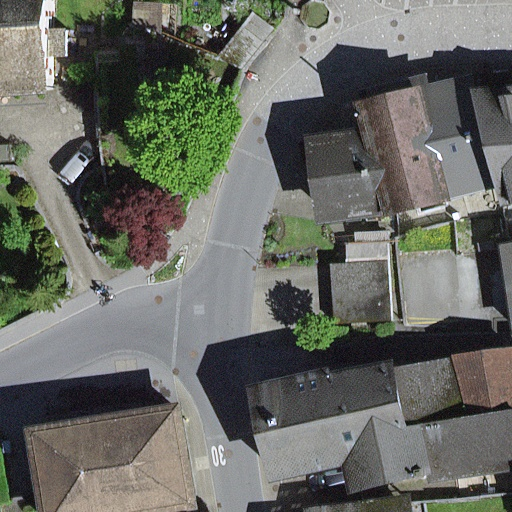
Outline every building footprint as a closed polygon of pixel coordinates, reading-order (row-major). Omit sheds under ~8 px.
[(54,0),(0,0),(0,93),(54,90),(54,57),(69,57),(69,31),(54,31),(54,0)] [(254,18),(222,61),(245,67),(273,32),(254,18)] [(498,97),(511,95),(511,78),(497,80),(498,97)] [(378,136),(397,210),(453,195),(427,94),(430,93),(423,80),(363,94),(375,136),(378,136)] [(502,182),(506,199),(511,198),(511,95),(498,97),(497,80),(476,81),(502,182)] [(427,94),(453,195),(502,182),(476,81),(430,93),(427,94)] [(397,210),(378,136),(375,136),(307,146),(309,162),(323,161),(331,216),(397,210)] [(332,264),(334,294),(391,291),(388,243),(348,245),(349,263),(332,264)] [(511,314),(511,248),(508,249),(511,274),(511,278),(486,283),(491,318),(511,314)] [(334,294),(336,324),(393,321),(391,291),(334,294)] [(511,409),(511,354),(460,361),(468,414),(468,415),(511,409)] [(412,432),(468,414),(460,361),(401,373),(400,368),(397,368),(412,432)] [(357,461),(354,449),(412,432),(397,368),(336,379),(336,374),(262,391),(281,476),(349,463),(357,461)] [(511,409),(468,415),(468,414),(412,432),(354,449),(357,461),(362,489),(424,474),(426,480),(511,467),(511,409)] [(180,412),(111,423),(124,511),(146,511),(195,504),(180,412)] [(124,511),(111,423),(40,434),(52,511),(124,511)] [(401,511),(413,511),(412,502),(401,503),(401,511)] [(401,511),(401,503),(365,507),(365,511),(401,511)]
